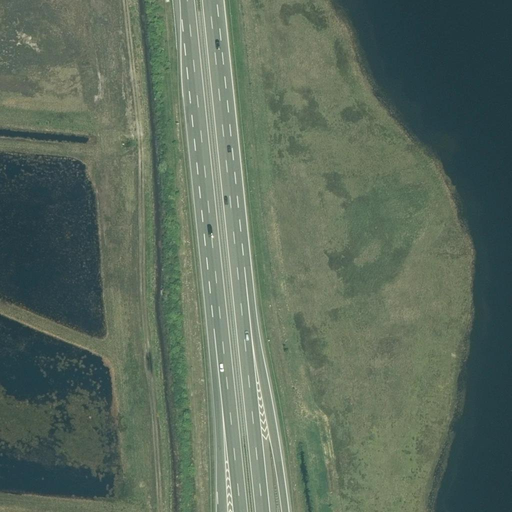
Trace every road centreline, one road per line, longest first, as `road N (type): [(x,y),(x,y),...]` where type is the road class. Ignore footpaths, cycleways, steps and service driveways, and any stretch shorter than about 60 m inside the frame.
road 1 (track): [(160,511),(123,0)]
road 2 (motorway): [(184,0),(220,331)]
road 3 (motorway): [(238,270),(209,0)]
road 4 (motorway): [(283,511),(238,270)]
road 5 (motorway): [(263,511),(238,270)]
road 6 (motorway): [(220,331),(239,511)]
road 7 (motorway): [(220,331),(220,511)]
